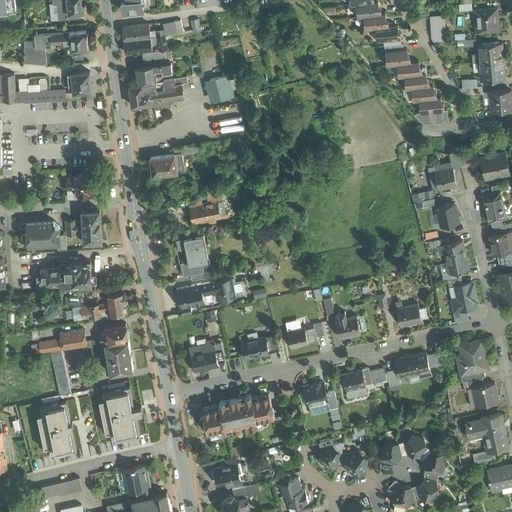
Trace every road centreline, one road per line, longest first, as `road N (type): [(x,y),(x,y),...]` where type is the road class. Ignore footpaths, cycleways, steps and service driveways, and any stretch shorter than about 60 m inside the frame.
road 1 (residential): [(495,322),(284,369)]
road 2 (residential): [(284,369),(304,463),(324,485),(336,489),(408,470)]
road 3 (secondary): [(106,0),(132,200)]
road 4 (secondary): [(132,200),(169,393)]
road 5 (residential): [(400,0),(476,131),(511,124)]
road 6 (residential): [(179,443),(0,485)]
road 7 (residential): [(0,207),(132,200)]
road 8 (residential): [(495,322),(469,203)]
